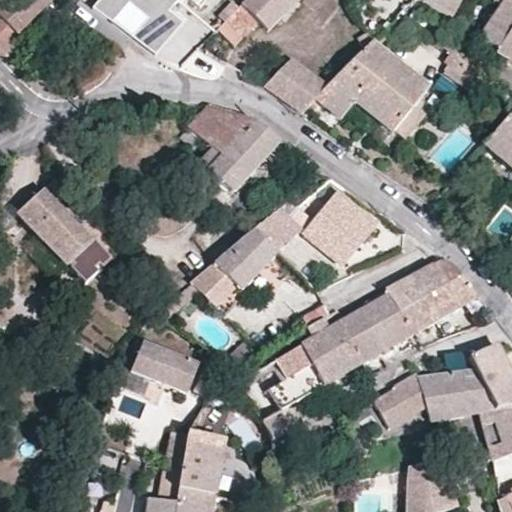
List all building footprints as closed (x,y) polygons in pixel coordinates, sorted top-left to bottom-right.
[(4,0),(0,4),(0,21),(13,33),(33,13),(45,0),(4,0)] [(170,0),(101,0),(96,7),(153,54),(180,22),(164,9),(170,0)] [(242,0),(216,27),(232,42),(256,19),(267,29),(295,0),(242,0)] [(418,0),(418,1),(445,19),(457,0),(418,0)] [(511,0),(492,0),(499,5),(476,40),(495,52),(511,26),(511,0)] [(384,11),(380,17),(388,25),(394,19),(384,11)] [(0,21),(0,55),(13,33),(0,21)] [(511,26),(495,52),(493,55),(511,66),(511,26)] [(370,43),(369,42),(327,84),(313,98),(338,118),(351,102),(390,134),(393,130),(401,138),(419,116),(409,109),(427,87),(370,43)] [(181,68),(215,83),(225,62),(190,46),(181,68)] [(476,80),(480,73),(448,52),(441,62),(470,80),(471,78),(476,80)] [(313,98),(327,84),(290,56),(262,86),(297,109),(299,111),(313,98)] [(247,120),(205,104),(184,129),(199,141),(209,151),(218,158),(219,156),(228,146),(250,122),(247,120)] [(511,108),(479,144),(511,170),(511,108)] [(288,149),(250,122),(228,146),(255,166),(265,154),(276,163),(277,162),(288,149)] [(193,148),(199,141),(184,129),(179,136),(193,148)] [(245,178),(255,166),(228,146),(219,156),(245,178)] [(298,156),(288,149),(277,162),(287,170),(298,156)] [(209,151),(207,154),(215,161),(218,158),(209,151)] [(215,161),(203,174),(229,194),(245,178),(219,156),(218,158),(215,161)] [(116,247),(54,181),(18,216),(84,287),(97,275),(94,272),(98,268),(101,271),(111,262),(105,256),(116,247)] [(371,225),(332,194),(310,220),(294,205),(290,209),(280,217),(297,232),(301,234),(335,265),(371,225)] [(264,201),(256,209),(264,217),(272,211),(264,201)] [(290,209),(282,202),(272,211),(280,217),(290,209)] [(272,211),(264,217),(247,231),(275,254),(285,263),(291,255),(283,248),(297,232),(280,217),(272,211)] [(244,296),(235,285),(275,254),(247,231),(191,279),(220,315),(244,296)] [(295,271),(304,279),(313,267),(304,260),(295,271)] [(443,262),(436,262),(382,291),(384,295),(407,336),(460,305),(468,316),(482,307),(451,268),(443,262)] [(384,295),(370,303),(367,298),(355,305),(356,310),(338,320),(334,322),(358,364),(407,336),(384,295)] [(303,320),(307,328),(327,315),(322,307),(303,320)] [(333,311),(327,315),(307,328),(305,330),(307,335),(245,376),(235,383),(267,445),(268,446),(266,458),(266,461),(273,457),(270,450),(282,443),(267,417),(275,412),(263,391),(305,366),(317,387),(358,364),(334,322),(338,320),(333,311)] [(8,345),(19,358),(39,342),(26,329),(8,345)] [(185,393),(199,363),(142,339),(128,370),(185,393)] [(511,382),(511,383),(489,347),(462,363),(466,369),(493,410),(505,403),(511,399),(511,382)] [(223,360),(226,362),(231,366),(238,357),(230,351),(223,360)] [(462,363),(459,355),(437,359),(443,373),(466,369),(462,363)] [(317,387),(305,366),(263,391),(275,412),(317,387)] [(413,377),(420,399),(427,421),(474,414),(491,463),(511,455),(511,414),(505,403),(493,410),(466,369),(443,373),(413,377)] [(420,399),(413,377),(392,387),(392,389),(370,400),(380,420),(395,413),(397,419),(410,413),(406,407),(420,399)] [(380,420),(383,426),(397,419),(395,413),(380,420)] [(161,466),(178,472),(181,453),(184,434),(169,430),(161,466)] [(181,453),(214,459),(218,438),(186,432),(184,434),(181,453)] [(214,459),(181,453),(178,472),(178,475),(176,487),(209,493),(214,459)] [(266,461),(266,458),(257,456),(256,463),(265,465),(266,461)] [(398,511),(435,511),(454,506),(438,457),(403,465),(398,511)] [(174,503),(176,487),(178,475),(178,472),(161,466),(153,499),(174,503)] [(172,511),(205,511),(209,493),(176,487),(174,503),(172,511)] [(511,511),(511,493),(501,498),(507,511),(511,511)] [(153,499),(146,498),(143,511),(172,511),(174,503),(153,499)] [(495,502),(495,511),(507,511),(501,498),(495,502)]
